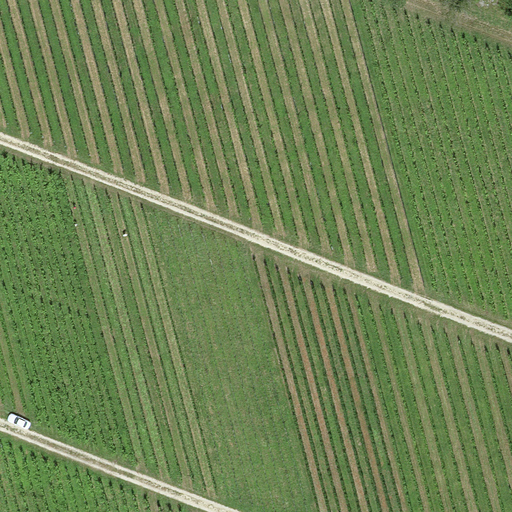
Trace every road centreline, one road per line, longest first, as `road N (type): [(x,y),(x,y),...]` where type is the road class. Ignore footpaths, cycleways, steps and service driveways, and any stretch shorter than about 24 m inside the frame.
road 1 (track): [(511,339),(0,140)]
road 2 (track): [(0,426),(220,511)]
